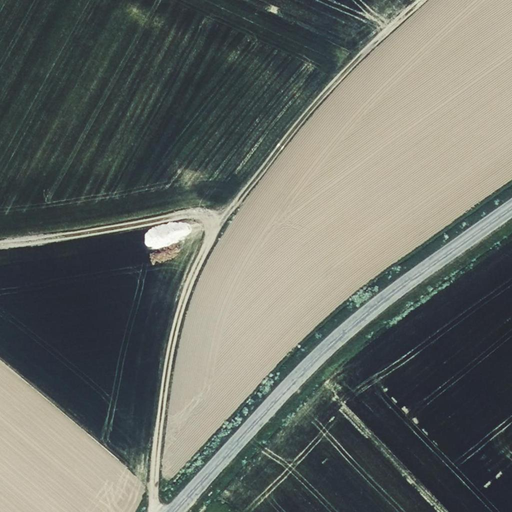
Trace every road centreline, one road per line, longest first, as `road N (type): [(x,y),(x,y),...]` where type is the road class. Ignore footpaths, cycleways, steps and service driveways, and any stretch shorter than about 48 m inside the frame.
road 1 (track): [(420,0),(362,50),(209,241),(168,349),(151,511)]
road 2 (tertiary): [(173,511),(339,335),(511,207)]
road 3 (track): [(0,245),(229,214)]
